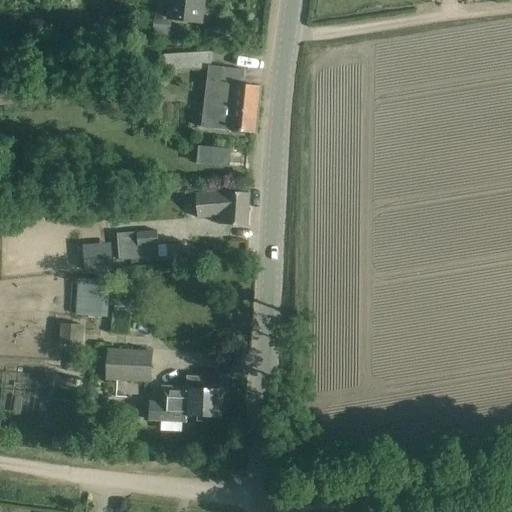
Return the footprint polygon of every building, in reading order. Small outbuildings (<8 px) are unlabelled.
[(170,0),(169,19),(171,20),(201,23),(204,0),(170,0)] [(154,18),(152,37),(169,39),(171,20),(169,19),(154,18)] [(211,53),(165,55),(165,71),(208,70),(212,69),(212,68),(211,53)] [(213,69),(210,102),(216,103),(214,130),(229,131),(236,132),(256,134),(261,87),(244,85),(245,71),(225,69),(219,69),(213,68),(213,69)] [(14,91),(0,91),(0,106),(14,105),(14,91)] [(228,165),(229,146),(196,145),(195,164),(228,165)] [(250,194),(230,193),(197,197),(199,218),(222,217),(220,227),(248,227),(250,194)] [(158,231),(119,234),(119,236),(121,260),(141,258),(159,257),(158,245),(158,231)] [(113,268),(112,255),(85,257),(86,269),(113,268)] [(79,279),(77,315),(101,316),(103,280),(79,279)] [(115,301),(115,313),(128,314),(129,302),(115,301)] [(61,324),(60,345),(83,346),(84,326),(61,324)] [(152,352),(108,350),(107,378),(150,380),(152,352)] [(161,403),(150,403),(149,421),(186,423),(186,417),(222,418),(223,390),(221,390),(222,379),(187,378),(187,389),(162,387),(161,403)] [(15,398),(13,414),(21,416),(23,399),(15,398)] [(45,413),(47,404),(39,402),(37,411),(45,413)] [(107,437),(98,423),(90,428),(98,442),(107,437)]
